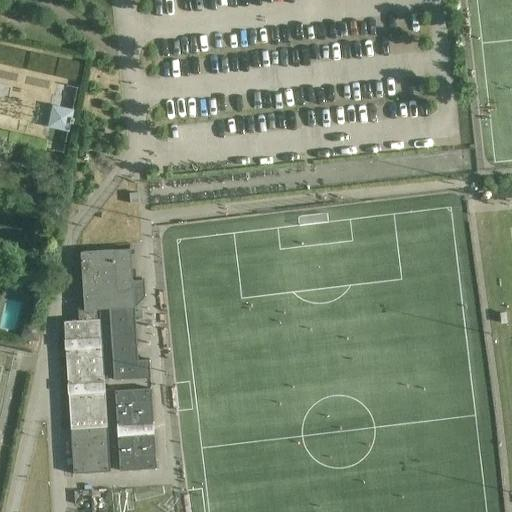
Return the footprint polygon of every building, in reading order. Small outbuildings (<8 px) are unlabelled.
[(73,57),(0,44),(0,76),(68,87),(73,57)] [(69,131),(76,108),(53,102),(47,125),(69,131)] [(51,168),(64,171),(66,159),(54,156),(51,168)] [(130,194),(131,202),(138,201),(138,193),(130,194)] [(111,472),(104,375),(114,375),(114,381),(151,378),(150,360),(138,360),(135,308),(145,296),(144,280),(133,281),(131,249),(81,252),(85,310),(81,310),(81,321),(64,322),(74,474),(111,472)] [(31,286),(34,291),(44,293),(47,277),(33,274),(31,286)] [(30,324),(24,328),(22,338),(38,341),(40,326),(30,324)] [(120,472),(149,470),(157,469),(152,389),(115,391),(120,472)]
